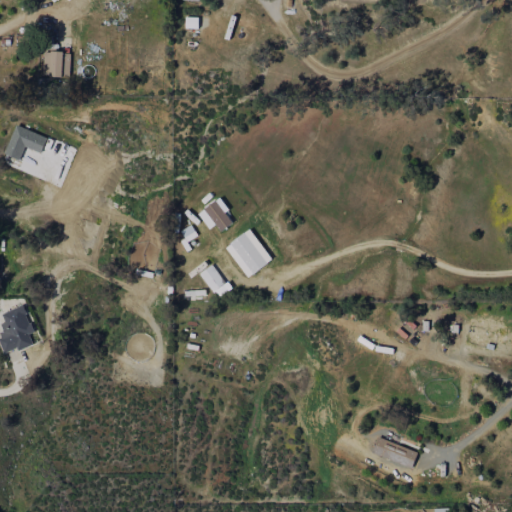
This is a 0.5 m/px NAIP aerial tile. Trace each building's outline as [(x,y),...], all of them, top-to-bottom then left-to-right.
[(68,77),(69,52),(43,51),(42,73),(48,73),(48,76),(68,77)] [(4,154),(20,160),(25,147),(41,154),(47,137),(15,125),(4,154)] [(198,211),(207,229),(216,224),(219,230),(233,223),(220,199),(198,211)] [(196,235),(191,225),(181,231),(186,241),(196,235)] [(253,274),(267,263),(244,232),(229,243),(253,274)] [(199,273),(217,298),(230,289),(212,264),(199,273)] [(0,346),(3,354),(32,344),(28,333),(34,331),(25,304),(1,313),(4,323),(0,324),(0,331),(2,336),(0,337),(0,346)] [(413,467),(417,450),(376,438),(371,455),(413,467)]
